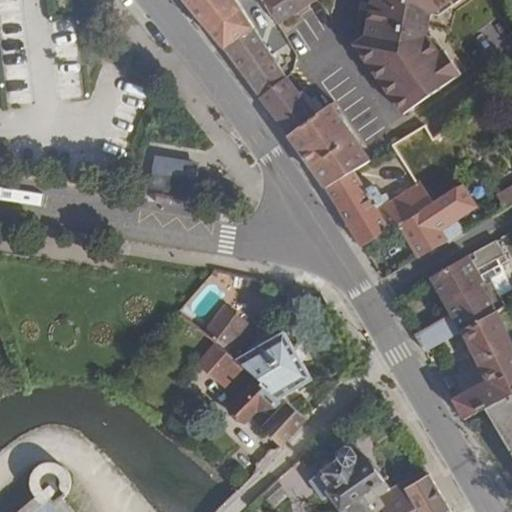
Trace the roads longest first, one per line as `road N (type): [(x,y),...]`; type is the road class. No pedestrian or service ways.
road 1 (residential): [(0,209),(340,258)]
road 2 (secondary): [(340,258),(152,0)]
road 3 (unclassified): [(397,350),(242,498)]
road 4 (secondary): [(492,511),(397,350)]
road 5 (residential): [(511,224),(369,303)]
